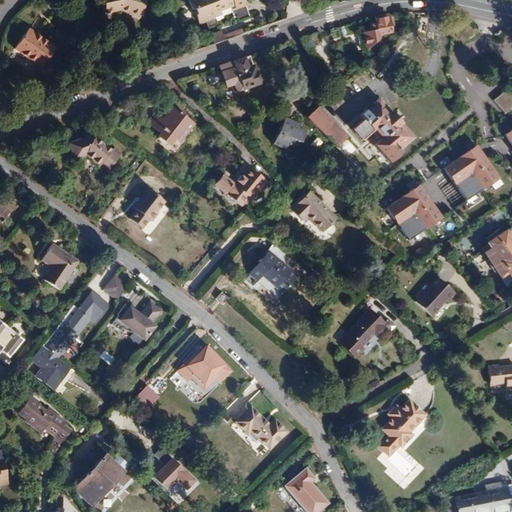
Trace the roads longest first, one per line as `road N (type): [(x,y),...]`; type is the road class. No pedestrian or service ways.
road 1 (residential): [(0,135),(370,6),(440,2),(511,15)]
road 2 (residential): [(311,429),(140,273),(0,176)]
road 3 (unknown): [(181,310),(229,238),(262,224),(285,191)]
road 4 (residential): [(311,429),(427,359)]
